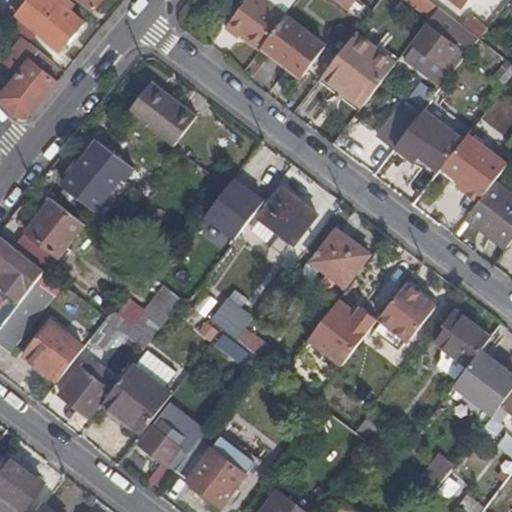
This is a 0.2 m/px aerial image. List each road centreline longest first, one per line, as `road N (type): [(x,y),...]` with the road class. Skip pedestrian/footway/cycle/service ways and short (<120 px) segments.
road 1 (residential): [(511,303),(139,21)]
road 2 (residential): [(0,402),(142,511)]
road 3 (tertiary): [(26,154),(139,21)]
